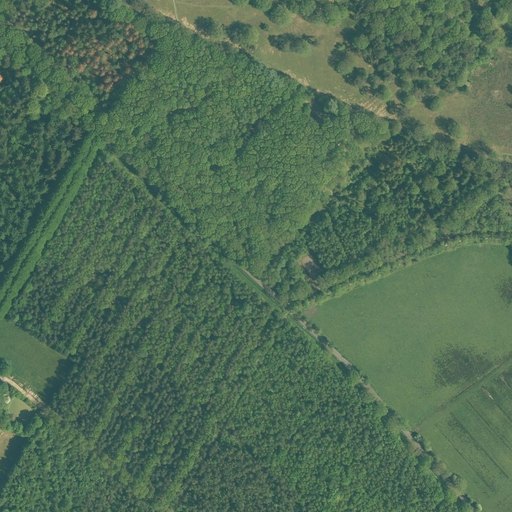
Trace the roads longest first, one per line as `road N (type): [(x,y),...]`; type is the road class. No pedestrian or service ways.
road 1 (tertiary): [(472,511),(354,372),(97,130)]
road 2 (track): [(171,511),(289,309)]
road 3 (track): [(511,233),(442,238),(315,289)]
road 4 (unclassified): [(0,297),(97,130)]
road 5 (tertiary): [(97,130),(0,41)]
